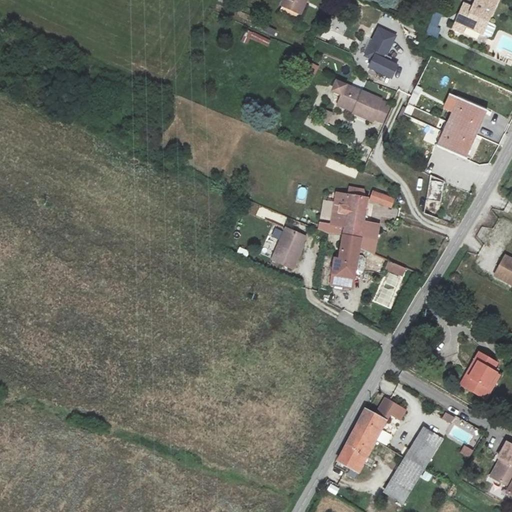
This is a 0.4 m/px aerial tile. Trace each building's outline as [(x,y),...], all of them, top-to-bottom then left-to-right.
[(308,0),(284,0),(282,6),(301,15),(308,0)] [(464,3),(453,28),(466,33),(469,27),(487,34),(501,0),(476,0),(473,7),(464,3)] [(425,35),(437,39),(440,29),(438,28),(442,15),(433,12),(425,35)] [(342,35),(347,25),(333,18),(323,37),(348,50),(353,41),(342,35)] [(366,55),(374,58),(370,68),(392,78),(397,65),(384,59),(395,34),(379,27),(366,55)] [(338,105),(355,112),(354,113),(375,122),(384,100),(336,80),(332,90),(342,94),(338,105)] [(441,111),(452,117),(460,98),(449,93),(441,111)] [(449,122),(477,135),(488,112),(460,98),(452,117),(449,122)] [(327,124),(332,113),(324,110),(319,121),(327,124)] [(477,135),(449,122),(439,146),(466,158),(477,135)] [(427,200),(442,201),(444,181),(430,175),(427,200)] [(390,207),(394,199),(375,191),(372,199),(390,207)] [(344,232),(362,235),(364,223),(368,197),(338,192),(333,220),(346,222),(344,232)] [(440,219),(442,201),(427,200),(424,212),(440,219)] [(362,235),(360,247),(372,252),(377,225),(364,223),(362,235)] [(307,237),(285,228),(273,259),(295,267),(307,237)] [(334,258),(332,275),(355,279),(360,247),(362,235),(344,232),(343,238),(339,259),(334,258)] [(239,247),(237,254),(247,258),(250,251),(239,247)] [(496,275),(511,283),(511,260),(506,257),(496,275)] [(390,262),(387,269),(402,277),(406,269),(390,262)] [(353,287),(355,279),(332,275),(331,284),(353,287)] [(500,373),(493,370),(497,363),(478,352),(460,385),(485,400),(500,373)] [(385,398),(376,414),(387,420),(390,413),(401,419),(406,410),(385,398)] [(381,428),(387,420),(376,414),(366,409),(338,461),(359,472),(381,428)] [(446,412),(443,418),(451,423),(455,417),(446,412)] [(395,432),(398,426),(388,421),(385,427),(395,432)] [(423,427),(385,492),(404,503),(442,438),(423,427)] [(502,459),(492,477),(507,485),(511,477),(511,444),(507,441),(498,457),(502,459)] [(464,446),(461,452),(471,457),(474,451),(464,446)] [(330,484),(328,492),(337,495),(339,487),(330,484)]
